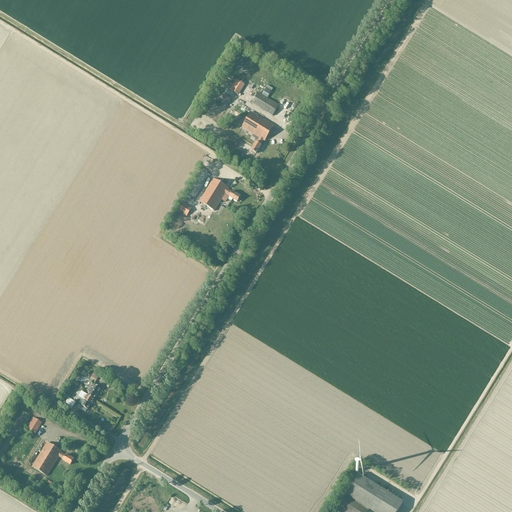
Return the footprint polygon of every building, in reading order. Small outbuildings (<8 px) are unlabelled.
[(238,96),(245,85),(236,80),(229,90),(238,96)] [(272,117),(278,106),(258,93),(251,104),(272,117)] [(242,128),(252,135),(259,139),(257,143),(256,143),(251,151),(256,154),(261,146),(260,145),(263,141),(264,142),(274,127),(251,113),(242,128)] [(193,204),(206,177),(201,174),(197,182),(199,183),(189,202),(193,204)] [(237,203),(240,197),(232,192),(231,193),(227,190),(228,189),(213,180),(199,202),(214,212),(225,194),(229,197),(237,203)] [(186,218),(191,209),(181,202),(175,211),(186,218)] [(197,213),(193,222),(202,226),(206,218),(197,213)] [(69,398),(73,391),(75,388),(70,384),(63,394),(69,398)] [(88,389),(97,394),(100,389),(94,385),(92,388),(89,387),(88,389)] [(94,400),(97,394),(88,389),(86,391),(89,393),(87,396),(94,400)] [(90,405),(94,400),(87,396),(81,392),(78,397),(81,399),(90,405)] [(64,405),(71,410),(75,403),(68,398),(66,402),(65,401),(64,404),(65,404),(64,405)] [(87,410),(90,405),(81,399),(80,401),(83,403),(81,406),(79,409),(83,412),(85,409),(87,410)] [(0,460),(28,415),(21,410),(0,443),(0,460)] [(35,434),(42,423),(33,418),(29,424),(27,423),(26,425),(27,426),(26,428),(35,434)] [(70,466),(73,460),(66,455),(65,456),(61,453),(61,452),(47,443),(32,468),(47,477),(58,457),(63,460),(62,461),(70,466)] [(352,488),(346,496),(368,509),(372,511),(396,511),(402,502),(359,476),(354,484),(352,483),(350,486),(352,488)] [(160,511),(169,511),(172,508),(178,511),(182,503),(172,498),(169,496),(160,511)] [(336,511),(366,511),(368,509),(346,496),(338,509),(342,511),(338,511),(337,511),(336,511)]
